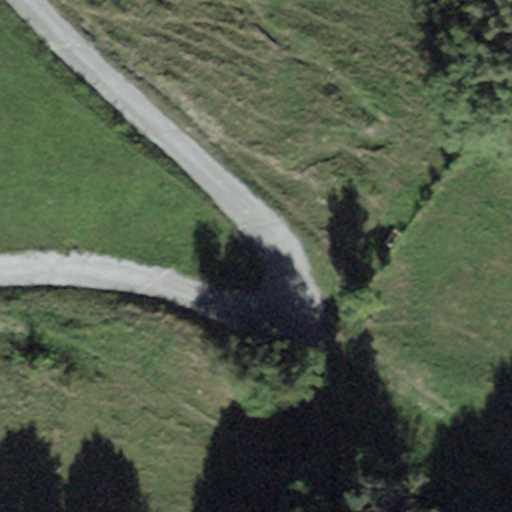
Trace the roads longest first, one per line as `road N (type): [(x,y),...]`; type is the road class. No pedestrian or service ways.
road 1 (track): [(33,0),(244,204),(285,267),(285,283),(279,298),(251,313),(123,276),(0,275)]
road 2 (track): [(279,298),(407,390),(511,484)]
